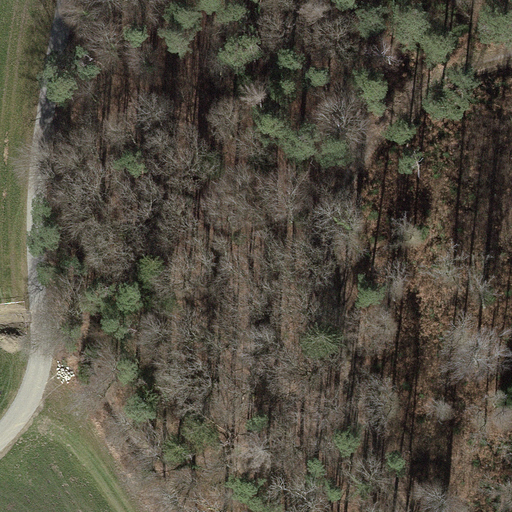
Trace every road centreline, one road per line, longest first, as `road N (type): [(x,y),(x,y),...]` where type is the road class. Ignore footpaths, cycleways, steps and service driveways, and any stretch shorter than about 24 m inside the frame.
road 1 (track): [(405,511),(380,465),(346,349),(335,254),(348,182),(395,115),(466,75),(511,68)]
road 2 (track): [(0,438),(45,365),(34,156),(65,0)]
